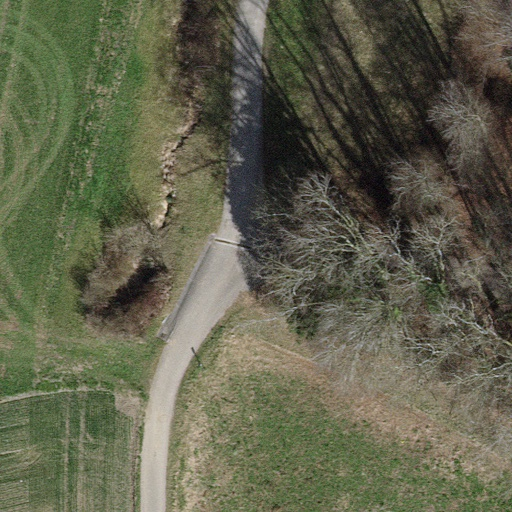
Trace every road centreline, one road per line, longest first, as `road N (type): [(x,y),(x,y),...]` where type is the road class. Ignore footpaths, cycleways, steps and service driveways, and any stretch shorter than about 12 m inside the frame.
road 1 (track): [(172,511),(182,334),(250,238),(242,95),(256,0)]
road 2 (track): [(511,299),(250,238)]
